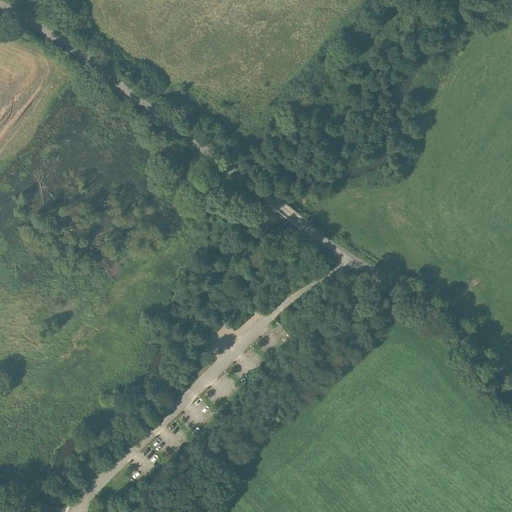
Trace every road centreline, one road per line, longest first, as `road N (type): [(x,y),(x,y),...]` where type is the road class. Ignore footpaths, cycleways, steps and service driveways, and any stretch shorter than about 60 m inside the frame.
road 1 (unclassified): [(0,5),(253,189)]
road 2 (unclassified): [(333,249),(447,321),(511,382)]
